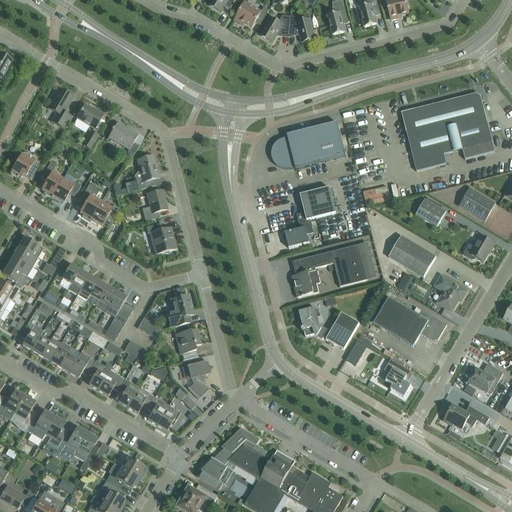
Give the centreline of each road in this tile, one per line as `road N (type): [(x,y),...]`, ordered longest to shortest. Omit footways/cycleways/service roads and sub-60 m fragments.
road 1 (residential): [(142,0),(275,67),(447,24),(464,0)]
road 2 (residential): [(201,274),(160,127),(0,32)]
road 3 (tertiary): [(278,359),(231,193),(233,112)]
road 4 (residential): [(201,274),(140,285),(101,262),(96,247),(0,190)]
road 5 (residential): [(403,440),(511,260)]
road 6 (residential): [(178,455),(70,391),(54,394),(0,361)]
road 7 (residential): [(369,486),(361,472),(237,398)]
road 8 (tertiary): [(233,112),(280,112),(382,74)]
road 9 (tertiary): [(382,74),(266,99),(234,98)]
road 10 (tertiary): [(403,440),(278,359)]
road 11 (residential): [(237,398),(201,274)]
road 12 (tertiary): [(130,51),(197,103),(233,112)]
